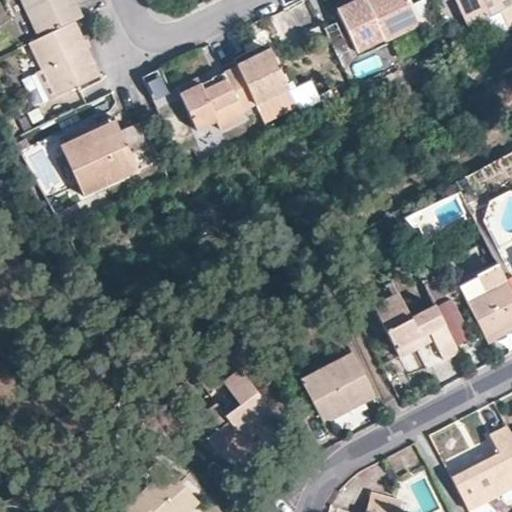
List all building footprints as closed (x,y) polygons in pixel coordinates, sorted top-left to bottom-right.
[(73,23),(76,22),(82,18),(72,0),(21,0),(40,39),(73,23)] [(411,3),(409,0),(374,0),(369,3),(367,0),(358,0),(336,11),(357,52),(384,38),(385,40),(420,23),(411,3)] [(417,0),(411,3),(420,23),(435,16),(426,0),(417,0)] [(511,0),(455,0),(462,13),(483,21),(511,7),(511,0)] [(493,40),(511,31),(511,7),(483,21),(493,40)] [(483,21),(462,13),(469,28),(483,21)] [(40,39),(29,44),(42,72),(55,98),(99,77),(73,23),(40,39)] [(324,37),(319,27),(306,33),(311,43),(324,37)] [(237,65),(255,104),(287,88),(269,49),(252,57),(249,52),(234,60),(237,65)] [(477,62),(466,66),(477,83),(486,79),(477,62)] [(241,111),(255,104),(237,65),(209,79),(200,84),(197,79),(177,88),(196,130),(215,121),(220,129),(243,118),(241,111)] [(161,69),(143,77),(155,104),(173,95),(161,69)] [(55,98),(42,72),(31,77),(44,103),(55,98)] [(206,74),(197,79),(200,84),(209,79),(206,74)] [(287,88),(255,104),(264,124),(297,107),(287,88)] [(112,116),(58,143),(83,197),(138,171),(112,116)] [(79,231),(68,237),(75,251),(86,246),(79,231)] [(506,282),(500,270),(476,282),(482,295),(506,282)] [(467,303),(486,339),(511,325),(511,293),(506,282),(482,295),(467,303)] [(443,360),(458,352),(433,304),(411,317),(403,302),(377,314),(400,359),(416,351),(412,342),(429,334),(433,342),(443,360)] [(489,345),(511,332),(511,325),(486,339),(489,345)] [(412,342),(416,351),(433,342),(429,334),(412,342)] [(210,435),(207,437),(218,451),(241,462),(258,430),(274,417),(239,370),(243,367),(232,352),(197,378),(207,394),(222,383),(237,405),(224,415),(214,404),(196,417),(210,435)] [(322,423),(373,397),(351,354),(301,380),(316,412),(322,423)] [(322,423),(316,412),(303,419),(313,439),(326,432),(322,423)] [(204,440),(207,437),(210,435),(196,417),(190,422),(204,440)] [(495,451),(450,475),(469,510),(511,488),(511,437),(510,434),(506,426),(488,435),(495,451)] [(152,483),(123,511),(124,511),(186,511),(197,502),(168,471),(155,485),(152,483)] [(400,511),(404,500),(372,491),(365,511),(400,511)]
